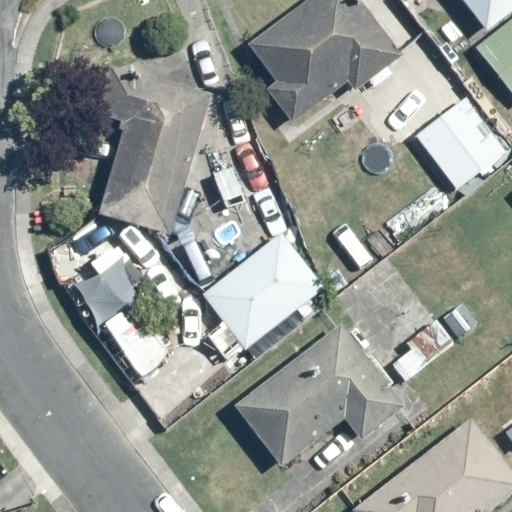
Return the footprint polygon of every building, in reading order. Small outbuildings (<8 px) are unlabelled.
[(351,0),(311,0),(251,45),(278,85),(269,91),(293,127),(349,88),(353,95),(404,59),(378,22),(370,27),(351,0)] [(511,0),(463,0),(492,36),(478,46),(511,92),(511,0)] [(143,65),(113,57),(100,106),(128,113),(101,218),(176,238),(214,92),(141,73),(143,65)] [(508,154),(463,94),(413,131),(424,146),(396,167),(430,212),(508,154)] [(325,288),(282,234),(202,297),(246,352),(325,288)] [(406,349),(384,366),(371,350),(381,342),(358,312),(237,407),(286,469),(347,421),(365,443),(411,407),(399,392),(484,326),(459,293),(399,340),(406,349)] [(511,469),(473,418),(354,509),(356,511),(494,511),(511,499),(511,469)]
